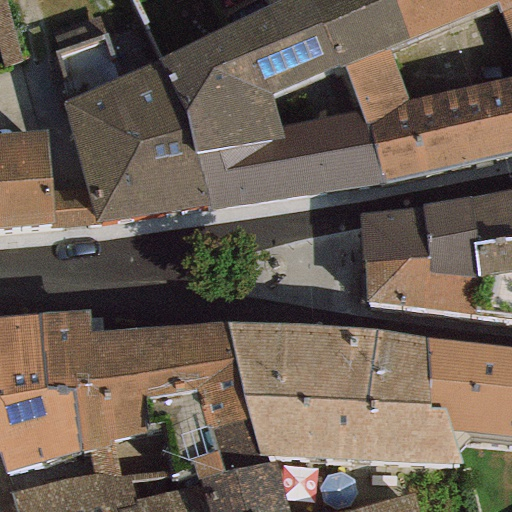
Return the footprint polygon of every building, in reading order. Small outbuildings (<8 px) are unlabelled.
[(392,0),(284,0),(157,62),(182,110),(196,153),(283,139),(280,127),(272,95),(337,64),(338,68),(344,66),(388,49),(410,37),(392,0)] [(382,180),(511,150),(511,0),(392,0),(410,37),(496,2),(511,44),(511,76),(407,101),(388,49),(344,66),(359,109),(382,180)] [(157,62),(61,102),(85,189),(94,224),(210,206),(196,153),(182,110),(157,62)] [(210,206),(211,211),(383,184),(382,180),(359,109),(280,127),(283,139),(196,153),(210,206)] [(50,190),(45,131),(0,134),(0,229),(52,225),(50,190)] [(85,189),(50,190),(52,225),(53,229),(94,224),(85,189)] [(474,244),(511,238),(511,202),(509,191),(418,204),(419,208),(357,214),(361,264),(428,260),(428,275),(475,278),(474,244)] [(511,238),(474,244),(475,278),(428,275),(428,260),(361,264),(364,304),(511,327),(511,238)] [(159,328),(89,333),(88,310),(37,314),(44,388),(69,388),(78,454),(88,455),(91,475),(128,479),(128,482),(169,476),(164,429),(161,421),(147,423),(146,399),(170,396),(159,328)] [(0,463),(3,474),(78,454),(69,388),(44,388),(37,314),(0,317),(0,463)] [(164,429),(169,476),(193,470),(197,482),(260,466),(258,454),(242,395),(227,324),(159,328),(170,396),(146,399),(147,423),(161,421),(164,429)] [(369,330),(227,324),(242,395),(258,454),(461,464),(456,452),(445,409),(427,408),(425,339),(369,330)] [(511,348),(425,339),(427,408),(445,409),(456,452),(468,442),(511,446),(511,348)] [(285,511),(273,463),(260,466),(197,482),(133,501),(116,507),(117,511),(285,511)] [(14,511),(117,511),(116,507),(133,501),(128,482),(128,479),(91,475),(9,493),(14,511)] [(416,511),(412,494),(344,511),(416,511)]
